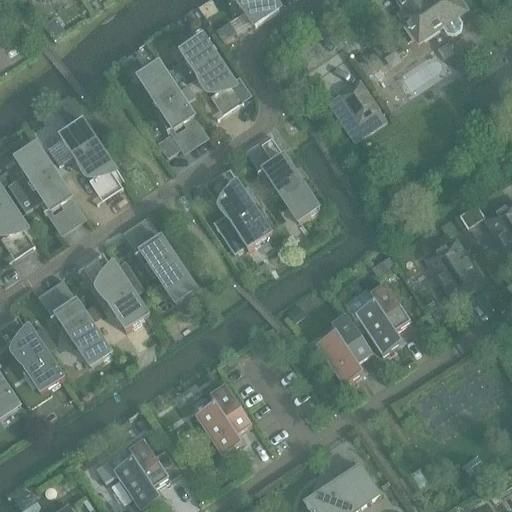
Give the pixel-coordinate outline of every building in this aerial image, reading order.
[(280,15),(269,0),(234,0),(241,11),(242,10),(256,31),(280,15)] [(392,0),(402,13),(397,16),(419,48),(444,32),(447,36),(455,38),(461,33),(463,26),(460,20),(470,14),(460,0),(392,0)] [(205,39),(180,56),(198,83),(203,80),(215,99),(220,96),(232,114),(241,108),(243,107),(253,101),(240,81),(235,85),(205,39)] [(210,142),(160,68),(159,69),(160,70),(140,83),(141,84),(142,84),(174,133),(175,134),(184,128),(197,147),(207,140),(209,143),(210,142)] [(387,126),(360,86),(328,108),(355,148),(387,126)] [(115,170),(85,124),(60,140),(78,167),(83,164),(95,183),(100,180),(112,199),(123,192),(111,173),(115,170)] [(321,214),(271,139),(270,140),(273,143),(262,150),(274,168),(265,175),(266,176),(299,225),(298,225),(299,227),(319,214),(319,215),(321,214)] [(30,182),(12,194),(27,216),(26,216),(27,217),(46,205),(52,214),(51,215),(52,216),(62,209),(74,228),(84,221),(87,224),(38,149),(37,150),(38,151),(18,164),(19,165),(30,182)] [(230,172),(206,188),(219,207),(222,204),(233,220),(217,231),(235,258),(246,251),(249,256),(274,239),(243,193),(230,172)] [(28,229),(0,187),(0,230),(7,242),(12,239),(24,257),(35,250),(23,232),(28,229)] [(511,207),(487,224),(511,262),(511,207)] [(476,210),(460,220),(468,233),(485,222),(476,210)] [(198,295),(149,221),(148,221),(150,224),(139,231),(152,250),(142,256),(143,257),(144,257),(176,306),(177,308),(196,295),(197,296),(198,295)] [(486,289),(457,244),(427,264),(456,309),(486,289)] [(152,320),(121,274),(117,277),(105,258),(93,266),(106,285),(101,288),(114,307),(109,310),(127,337),(152,320)] [(389,261),(372,273),(378,281),(395,269),(389,261)] [(114,358),(64,284),(63,284),(65,288),(55,295),(67,313),(58,320),(58,321),(59,320),(92,370),(91,370),(92,371),(112,358),(112,359),(114,358)] [(413,329),(386,288),(371,298),(376,306),(356,320),(383,361),(403,347),(398,339),(413,329)] [(299,309),(289,317),(297,327),(307,319),(299,309)] [(374,359),(347,319),(332,329),(337,337),(317,350),(344,391),(365,378),(359,369),(374,359)] [(9,329),(0,335),(0,336),(12,354),(17,351),(24,363),(18,367),(5,376),(30,413),(52,398),(50,395),(67,384),(36,337),(32,340),(22,326),(20,322),(9,329)] [(0,421),(1,423),(0,423),(1,425),(21,412),(21,413),(22,412),(0,378),(0,421)] [(253,430),(226,390),(211,400),(217,407),(196,421),(224,462),(244,449),(238,440),(253,430)] [(172,485),(145,445),(130,455),(135,462),(130,466),(123,455),(96,473),(104,485),(116,477),(138,511),(149,511),(162,504),(157,495),(172,485)] [(309,511),(360,511),(381,499),(361,470),(306,506),(309,511)] [(433,490),(421,472),(409,479),(421,498),(433,490)] [(30,495),(16,505),(21,511),(37,511),(40,510),(30,495)]
